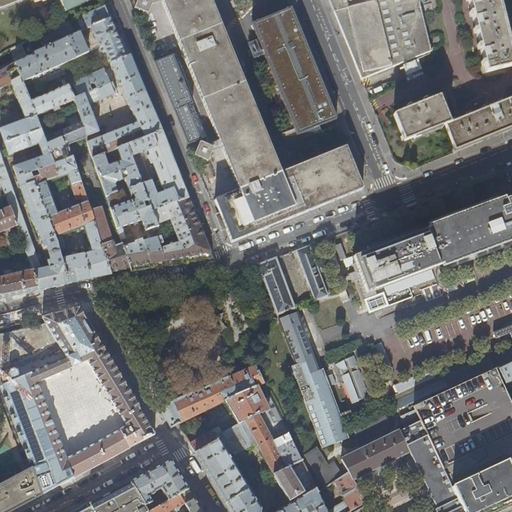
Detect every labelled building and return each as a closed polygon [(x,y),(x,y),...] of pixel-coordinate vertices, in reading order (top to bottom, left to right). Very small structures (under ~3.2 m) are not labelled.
[(60,0),(65,11),(69,21),(103,6),(103,5),(101,0),(60,0)] [(347,146),(280,174),(250,98),(210,0),(161,0),(239,190),(214,200),(215,203),(225,227),(231,243),(282,223),(363,190),(354,166),(347,146)] [(401,64),(430,52),(417,0),(328,0),(338,23),(349,51),(361,80),(401,64)] [(467,0),(485,72),(511,65),(495,0),(467,0)] [(86,138),(93,159),(103,155),(117,149),(127,145),(161,131),(153,112),(136,70),(135,68),(126,46),(122,37),(118,39),(109,19),(103,5),(103,6),(69,21),(9,49),(36,117),(74,100),(76,106),(82,123),(86,138)] [(292,11),(252,27),(299,140),(338,124),(292,11)] [(54,165),(44,138),(37,120),(36,117),(9,49),(0,54),(0,182),(9,207),(16,226),(27,256),(29,260),(31,265),(33,271),(37,291),(51,288),(67,284),(61,259),(59,250),(58,244),(30,173),(54,165)] [(187,144),(200,139),(187,106),(193,104),(173,55),(154,63),(187,144)] [(511,97),(451,122),(440,95),(393,114),(404,141),(445,125),(455,150),(511,127),(511,97)] [(69,145),(86,138),(82,123),(44,138),(54,165),(70,158),(69,146),(69,145)] [(142,221),(144,227),(149,240),(143,242),(143,239),(135,242),(135,243),(123,247),(131,272),(147,269),(168,266),(188,262),(211,259),(212,257),(199,226),(194,214),(188,199),(182,182),(181,180),(166,144),(161,131),(127,145),(117,149),(122,161),(108,167),(103,155),(93,159),(106,198),(120,239),(126,237),(122,228),(142,221)] [(90,279),(111,276),(102,246),(90,211),(72,157),(70,158),(54,165),(30,173),(58,244),(59,250),(64,249),(65,247),(62,234),(84,225),(92,253),(84,255),(84,254),(61,259),(67,284),(73,283),(90,279)] [(511,197),(353,257),(356,264),(352,265),(358,280),(365,298),(376,294),(374,291),(511,239),(511,197)] [(9,207),(0,210),(0,299),(4,298),(20,295),(37,291),(33,271),(31,265),(27,266),(28,271),(12,275),(10,270),(4,271),(5,277),(0,277),(0,233),(16,226),(9,207)] [(100,207),(90,211),(102,246),(111,276),(127,273),(131,272),(123,247),(122,244),(114,247),(112,241),(111,241),(100,207)] [(309,246),(295,251),(314,301),(328,296),(319,273),(322,272),(321,267),(317,269),(309,246)] [(343,258),(345,266),(353,264),(351,256),(343,258)] [(276,258),(258,265),(277,315),(295,309),(276,258)] [(89,326),(79,310),(78,309),(43,318),(42,318),(46,325),(0,335),(0,511),(9,511),(13,510),(41,495),(58,487),(65,483),(102,463),(142,442),(148,438),(155,435),(154,433),(137,406),(121,380),(104,352),(89,326)] [(296,313),(278,319),(283,332),(301,325),(296,313)] [(511,326),(495,335),(497,340),(511,334),(511,326)] [(321,449),(349,438),(329,386),(335,383),(332,375),(326,377),(323,369),(319,371),(313,354),(293,362),(295,366),(291,367),(321,449)] [(352,404),(360,401),(359,400),(362,399),(363,400),(370,397),(359,370),(357,365),(354,355),(335,363),(340,368),(343,375),(342,376),(352,404)] [(493,370),(505,364),(500,355),(489,360),(488,358),(443,378),(449,390),(448,390),(441,374),(391,397),(405,428),(408,427),(420,421),(413,408),(414,407),(493,370)] [(511,360),(505,364),(493,370),(501,387),(511,381),(511,360)] [(174,400),(159,407),(171,429),(173,428),(178,425),(224,401),(238,424),(221,432),(218,427),(189,443),(208,475),(226,504),(249,490),(228,456),(232,453),(234,456),(252,446),(257,445),(272,475),(301,461),(255,366),(235,374),(229,377),(224,379),(181,397),(174,400)] [(511,410),(503,391),(501,387),(493,370),(414,407),(413,408),(420,421),(449,483),(463,511),(498,511),(500,511),(511,505),(511,410)] [(511,386),(503,391),(511,410),(511,386)] [(403,442),(408,452),(436,510),(437,511),(463,511),(449,483),(420,421),(408,427),(412,436),(404,441),(403,442)] [(348,473),(352,480),(408,452),(403,442),(404,441),(399,431),(341,460),(348,473)] [(313,464),(322,454),(314,446),(304,456),(313,464)] [(155,469),(129,482),(146,511),(148,511),(155,508),(150,498),(155,495),(155,493),(162,490),(168,501),(188,490),(180,476),(170,461),(155,469)] [(301,461),(272,475),(290,504),(277,511),(259,511),(261,509),(249,490),(226,504),(230,511),(349,511),(364,503),(352,480),(348,473),(335,481),(346,501),(327,511),(326,511),(318,493),(317,493),(301,461)] [(100,498),(88,504),(91,511),(146,511),(129,482),(114,490),(114,491),(100,498)] [(193,499),(188,490),(168,501),(155,508),(148,511),(201,511),(196,503),(193,499)]
